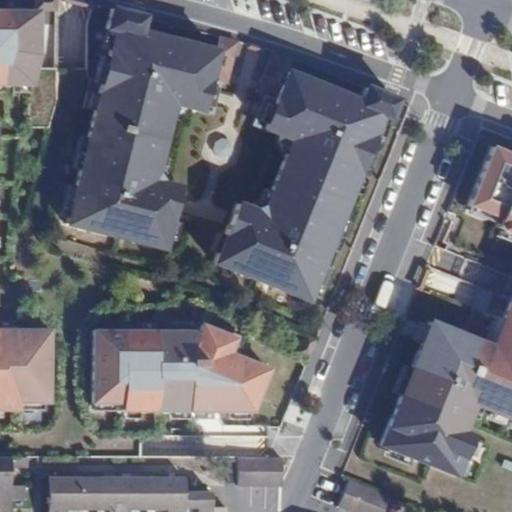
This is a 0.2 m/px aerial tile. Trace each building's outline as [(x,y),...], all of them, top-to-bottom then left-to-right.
[(142,17),(110,8),(105,29),(113,31),(64,224),(162,249),(173,204),(178,187),(159,183),(154,174),(172,104),(200,111),(208,81),(208,79),(215,51),(138,32),(142,17)] [(0,410),(16,411),(16,402),(47,403),(47,330),(0,329),(0,84),(28,85),(35,57),(36,11),(0,10),(0,410)] [(215,51),(208,79),(226,83),(237,41),(219,37),(215,51)] [(258,92),(275,98),(286,72),(291,58),(274,52),(258,92)] [(359,102),(286,72),(275,98),(274,100),(262,129),(290,140),(263,207),(254,212),(236,204),(230,220),(212,263),(305,301),(381,115),(389,118),(396,100),(365,87),(359,102)] [(218,84),(208,81),(200,111),(211,113),(218,84)] [(262,129),(274,100),(264,97),(253,125),(262,129)] [(511,155),(490,147),(467,205),(498,218),(495,226),(511,233),(511,293),(509,300),(511,301),(511,155)] [(511,301),(509,300),(490,346),(428,321),(379,445),(454,475),(470,436),(462,433),(473,407),(511,421),(511,301)] [(198,332),(91,331),(90,403),(121,403),(121,411),(188,412),(188,404),(211,405),(211,412),(250,412),(268,369),(228,353),(234,338),(200,324),(198,332)] [(26,457),(0,457),(0,486),(9,486),(9,468),(26,468),(26,457)] [(237,486),(252,486),(252,458),(237,458),(237,486)] [(252,486),(266,486),(266,458),(252,458),(252,486)] [(281,486),(281,458),(270,458),(266,458),(266,486),(281,486)] [(96,509),(96,478),(76,478),(46,478),(46,511),(63,511),(63,510),(96,509)] [(120,478),(96,478),(96,509),(107,509),(106,511),(125,511),(126,509),(146,509),(146,478),(120,478)] [(164,478),(146,478),(146,509),(166,509),(166,511),(182,511),(183,508),(198,508),(211,507),(211,492),(184,492),(184,478),(164,478)] [(382,511),(388,497),(347,480),(337,507),(350,511),(382,511)] [(0,511),(8,511),(9,501),(22,500),(23,486),(9,486),(0,486),(0,511)]
